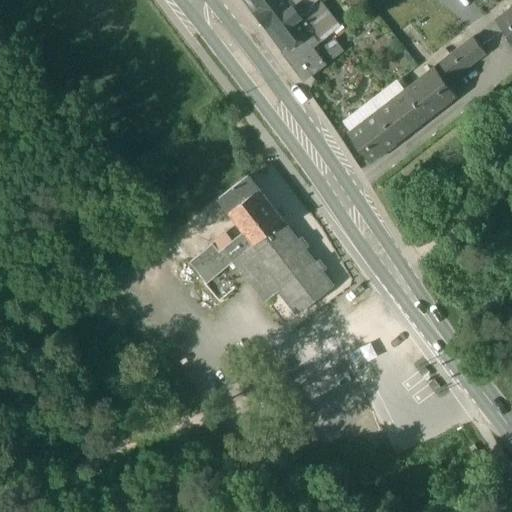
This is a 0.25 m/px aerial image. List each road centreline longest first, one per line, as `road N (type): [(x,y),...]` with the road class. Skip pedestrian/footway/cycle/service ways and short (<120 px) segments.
road 1 (secondary): [(511,435),(193,0)]
road 2 (track): [(35,511),(226,402),(399,279)]
road 3 (track): [(511,177),(392,270)]
